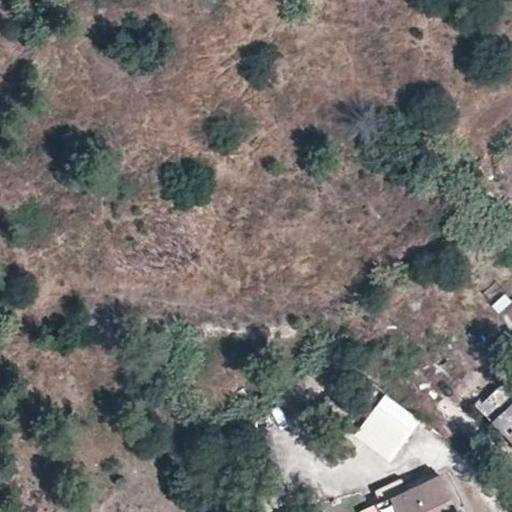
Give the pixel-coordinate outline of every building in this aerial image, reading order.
[(492,423),(511,403),(511,385),(507,381),(477,409),(492,423)] [(390,461),(420,421),(385,395),(355,435),(390,461)] [(511,403),(492,423),(511,443),(511,403)] [(283,494),(272,433),(257,435),(269,497),(283,494)] [(407,491),(439,476),(437,471),(405,486),(407,491)] [(456,511),(439,476),(407,491),(381,503),(376,505),(379,511),(456,511)] [(405,486),(402,479),(375,491),(381,503),(407,491),(405,486)] [(268,511),(271,511),(268,497),(259,499),(262,511),(268,511)]
